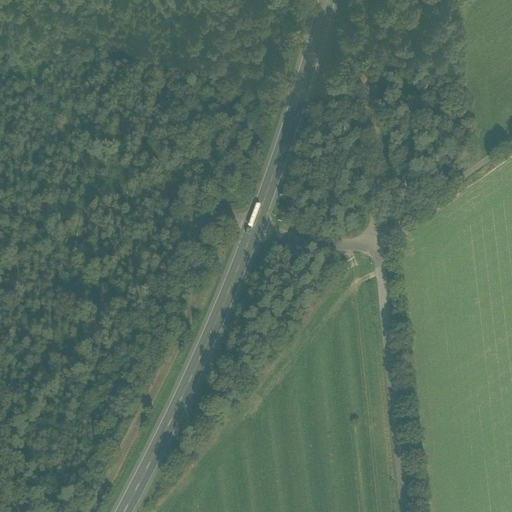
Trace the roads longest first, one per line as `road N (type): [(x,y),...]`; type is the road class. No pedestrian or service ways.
road 1 (primary): [(123,511),(255,225)]
road 2 (unclassified): [(410,511),(383,255),(375,241)]
road 3 (primary): [(255,225),(329,0)]
road 4 (unclassified): [(375,241),(511,141)]
road 5 (unclassified): [(375,241),(302,241),(255,225)]
